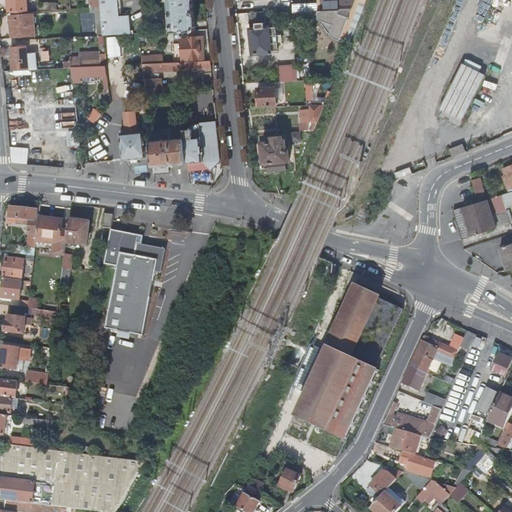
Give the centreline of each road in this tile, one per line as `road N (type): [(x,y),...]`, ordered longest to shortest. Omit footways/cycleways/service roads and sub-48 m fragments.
road 1 (secondary): [(0,179),(238,206)]
road 2 (residential): [(319,492),(359,452),(426,289)]
road 3 (residential): [(238,206),(219,0)]
road 4 (residential): [(428,267),(431,186),(446,171),(511,144)]
